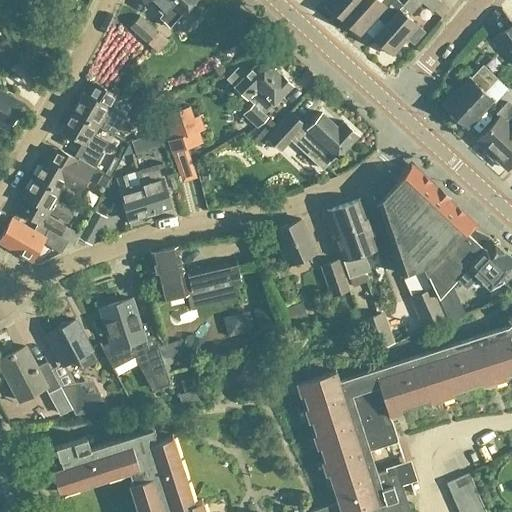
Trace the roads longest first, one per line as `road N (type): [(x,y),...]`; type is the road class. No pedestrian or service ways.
road 1 (residential): [(13,300),(127,242),(264,216),(349,189),(418,132)]
road 2 (residential): [(0,190),(106,0)]
road 3 (tertiary): [(390,108),(271,0)]
road 4 (unclassified): [(430,511),(423,475),(433,457),(448,442),(511,423)]
road 5 (residential): [(390,108),(483,0)]
road 6 (tertiary): [(511,218),(418,132)]
